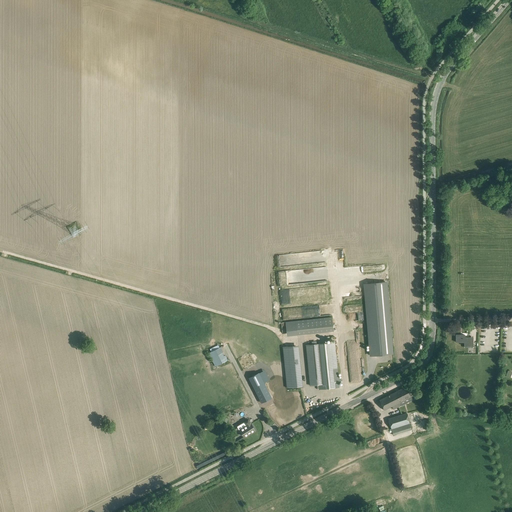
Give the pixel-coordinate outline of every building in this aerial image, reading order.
[(278,282),(305,282),(305,274),(278,273),(278,282)] [(384,280),(363,282),(371,354),(391,352),(384,280)] [(348,286),(348,295),(363,295),(363,286),(348,286)] [(332,317),(296,321),(297,335),(334,331),(332,317)] [(465,334),(456,334),(456,342),(464,342),(464,346),(473,346),(473,337),(465,337),(465,334)] [(318,389),(339,387),(335,342),(306,345),(310,385),(317,385),(318,389)] [(219,344),(209,349),(211,351),(208,352),(215,366),(228,360),(225,354),(224,355),(219,344)] [(300,361),(285,363),(287,388),(302,386),(300,361)] [(259,372),(248,378),(259,399),(270,393),(259,372)] [(414,399),(413,396),(413,395),(408,385),(393,393),(400,406),(414,399)] [(394,410),(400,406),(393,393),(379,400),(384,410),(392,406),(394,410)] [(407,413),(388,418),(391,429),(410,424),(407,413)] [(255,430),(252,426),(248,419),(244,422),(238,426),(244,437),(249,434),(249,433),(250,432),(251,433),(255,430)]
